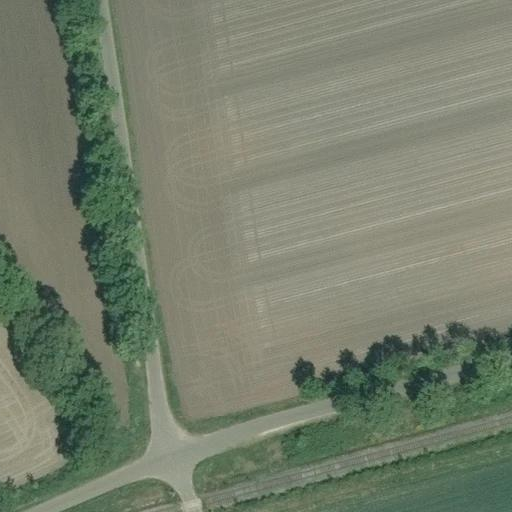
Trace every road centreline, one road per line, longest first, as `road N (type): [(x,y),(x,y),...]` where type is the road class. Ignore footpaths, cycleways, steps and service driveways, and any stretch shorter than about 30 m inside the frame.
road 1 (unclassified): [(166,456),(97,0)]
road 2 (unclassified): [(166,456),(511,364)]
road 3 (unclassified): [(34,511),(166,456)]
